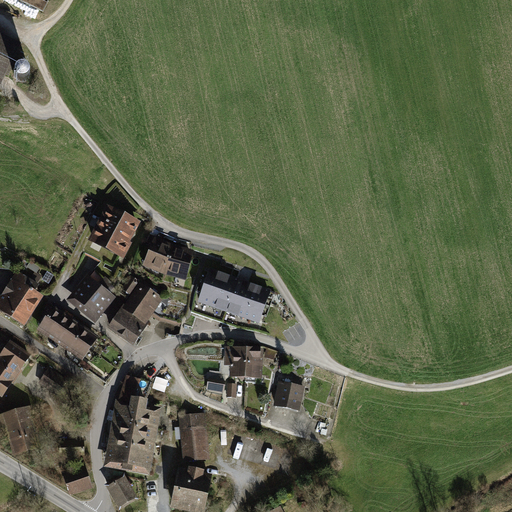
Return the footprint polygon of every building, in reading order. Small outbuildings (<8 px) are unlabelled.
[(0,42),(0,71),(4,74),(15,50),(0,42)] [(136,222),(110,209),(104,221),(106,222),(102,230),(100,229),(94,241),(111,250),(121,256),(127,244),(126,243),(136,222)] [(173,249),(155,243),(147,261),(154,264),(153,267),(165,272),(173,249)] [(173,249),(165,272),(178,275),(178,272),(185,274),(191,254),(173,249)] [(112,284),(94,269),(81,285),(85,289),(76,300),(94,314),(110,295),(106,291),(112,284)] [(269,292),(210,271),(200,302),(258,322),(269,292)] [(36,285),(18,273),(0,301),(0,310),(21,324),(38,296),(32,292),(36,285)] [(138,283),(131,278),(124,289),(131,293),(138,283)] [(141,289),(127,309),(142,319),(150,307),(153,309),(160,300),(149,292),(141,289)] [(125,307),(119,316),(142,332),(148,323),(142,319),(127,309),(125,307)] [(52,309),(46,318),(88,347),(95,338),(52,309)] [(142,332),(119,316),(111,328),(134,344),(142,332)] [(88,347),(46,318),(40,325),(49,331),(48,333),(83,356),(88,347)] [(29,356),(11,343),(1,357),(2,357),(0,360),(0,365),(15,375),(29,356)] [(233,376),(245,376),(247,348),(234,348),(233,376)] [(259,349),(247,348),(245,376),(245,382),(256,382),(256,377),(258,377),(259,349)] [(15,375),(0,365),(0,393),(2,395),(15,375)] [(66,381),(49,370),(40,382),(57,394),(66,381)] [(169,381),(157,375),(151,387),(163,392),(169,381)] [(122,398),(134,400),(139,380),(128,376),(122,398)] [(143,379),(137,393),(143,395),(149,381),(143,379)] [(223,392),(225,382),(209,379),(207,389),(223,392)] [(276,406),(299,411),(303,388),(280,383),(276,406)] [(228,384),(228,396),(236,396),(236,384),(228,384)] [(120,423),(150,428),(153,414),(143,413),(145,402),(134,400),(132,411),(122,409),(120,423)] [(26,410),(5,416),(16,453),(37,447),(26,410)] [(187,460),(208,458),(204,414),(183,416),(187,460)] [(150,428),(120,423),(117,435),(148,441),(150,428)] [(148,441),(117,435),(115,448),(146,454),(148,441)] [(60,442),(60,454),(84,453),(83,443),(72,443),(72,441),(60,442)] [(146,454),(115,448),(113,461),(143,467),(146,454)] [(181,471),(173,506),(202,511),(209,478),(201,476),(202,472),(189,469),(189,473),(181,471)] [(87,472),(67,479),(71,491),(91,484),(87,472)] [(134,499),(123,479),(110,486),(121,506),(134,499)]
